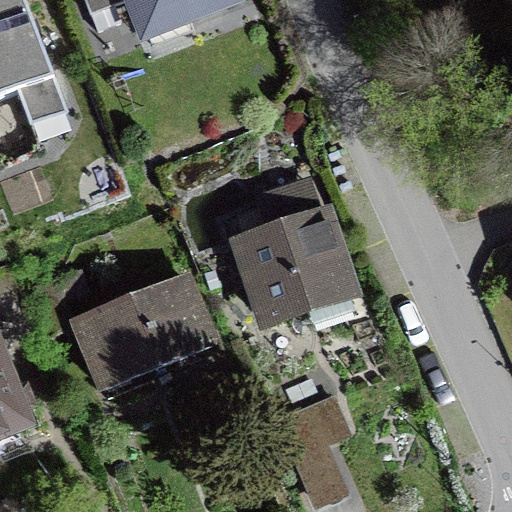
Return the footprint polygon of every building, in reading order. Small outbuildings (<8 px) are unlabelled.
[(69,115),(25,0),(0,0),(0,101),(17,95),(30,130),(34,129),(66,117),(69,115)] [(233,0),(80,0),(90,23),(134,4),(147,36),(233,0)] [(237,242),(263,324),(335,299),(354,293),(328,211),(318,215),(309,186),(259,202),(269,232),(237,242)] [(488,270),(506,280),(511,269),(511,259),(498,252),(488,270)] [(74,321),(68,304),(91,295),(81,269),(29,290),(49,341),(72,332),(68,323),(74,321)] [(221,346),(192,274),(74,321),(68,323),(72,332),(97,396),(221,346)] [(0,448),(37,434),(30,414),(39,410),(29,385),(21,388),(0,331),(0,448)] [(286,425),(317,504),(347,492),(330,448),(348,441),(334,405),(286,425)]
